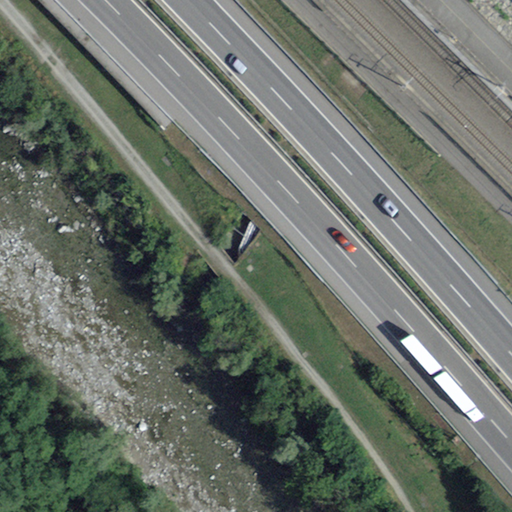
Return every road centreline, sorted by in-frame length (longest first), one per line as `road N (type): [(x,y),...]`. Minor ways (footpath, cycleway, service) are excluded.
road 1 (motorway): [(106,0),(511,446)]
road 2 (motorway): [(511,360),(182,0)]
